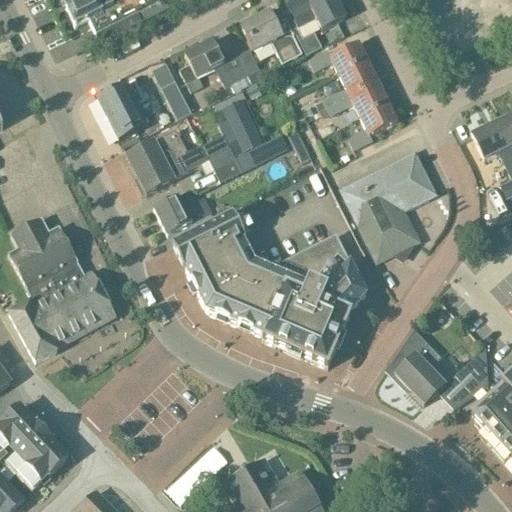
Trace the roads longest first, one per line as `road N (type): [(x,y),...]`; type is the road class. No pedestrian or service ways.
road 1 (residential): [(345,413),(450,248),(466,208),(425,111)]
road 2 (secondary): [(176,340),(55,103)]
road 3 (residential): [(55,103),(249,0)]
road 4 (secondary): [(496,511),(419,445),(345,413)]
road 5 (residential): [(133,489),(246,382)]
road 6 (residential): [(176,340),(79,436)]
road 7 (residential): [(79,436),(23,376),(0,335)]
road 8 (residential): [(425,111),(371,0)]
